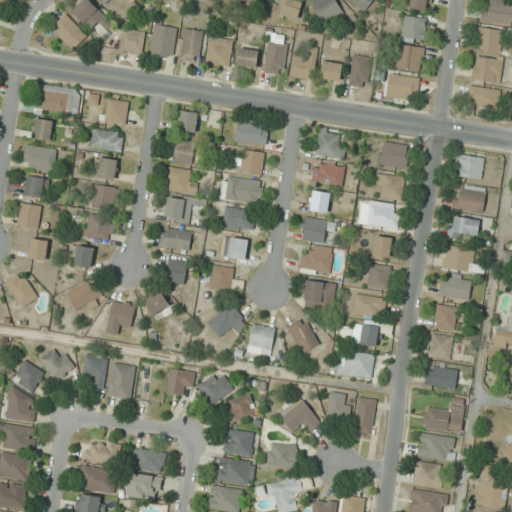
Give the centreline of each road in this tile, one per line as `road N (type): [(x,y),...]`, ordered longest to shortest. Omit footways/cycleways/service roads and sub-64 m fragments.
road 1 (tertiary): [(511,139),(0,61)]
road 2 (residential): [(457,0),(382,511)]
road 3 (residential): [(156,86),(128,267)]
road 4 (residential): [(44,0),(23,32),(0,175)]
road 5 (residential): [(298,109),(271,288)]
road 6 (residential): [(70,419),(194,440)]
